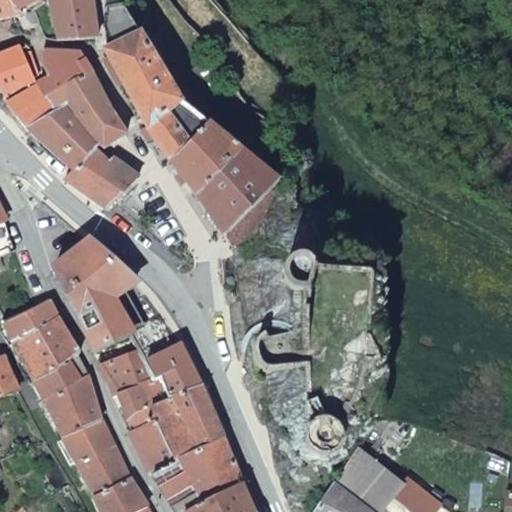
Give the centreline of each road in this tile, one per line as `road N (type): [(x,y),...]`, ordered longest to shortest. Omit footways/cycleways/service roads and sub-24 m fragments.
road 1 (track): [(511,265),(370,182),(230,0)]
road 2 (residential): [(0,178),(162,511)]
road 3 (residential): [(193,318),(204,250),(89,53),(48,44)]
road 4 (secondary): [(0,133),(44,179),(150,261),(193,318)]
road 5 (secondary): [(193,318),(274,511)]
road 6 (track): [(0,344),(86,511)]
